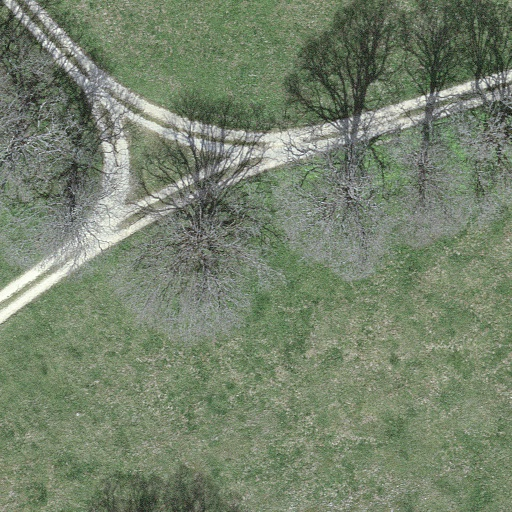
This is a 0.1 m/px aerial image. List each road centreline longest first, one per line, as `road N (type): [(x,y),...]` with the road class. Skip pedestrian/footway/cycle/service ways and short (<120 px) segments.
road 1 (track): [(15,0),(118,111),(198,149),(357,146),(511,91)]
road 2 (track): [(0,326),(85,250),(118,111)]
